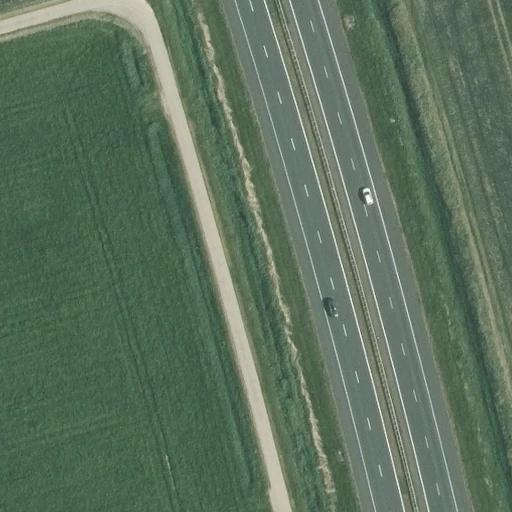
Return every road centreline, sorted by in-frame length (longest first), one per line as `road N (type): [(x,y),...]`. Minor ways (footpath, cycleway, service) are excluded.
road 1 (unclassified): [(287,511),(150,19),(121,0)]
road 2 (motorway): [(249,0),(389,511)]
road 3 (motorway): [(442,511),(303,0)]
